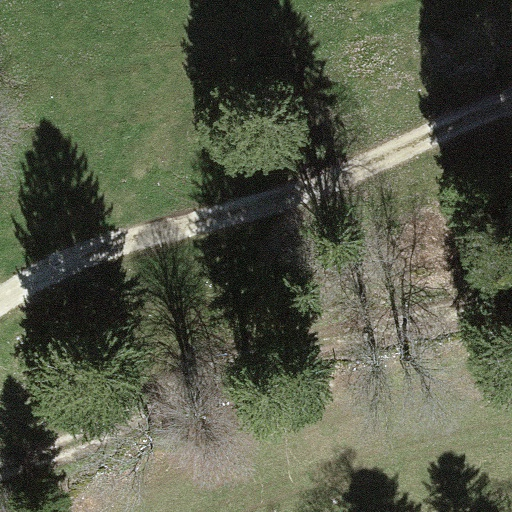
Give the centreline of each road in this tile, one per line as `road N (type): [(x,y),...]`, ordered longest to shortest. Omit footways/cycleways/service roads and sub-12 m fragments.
road 1 (track): [(0,316),(107,241),(511,136)]
road 2 (track): [(0,471),(112,448),(337,361),(511,331)]
